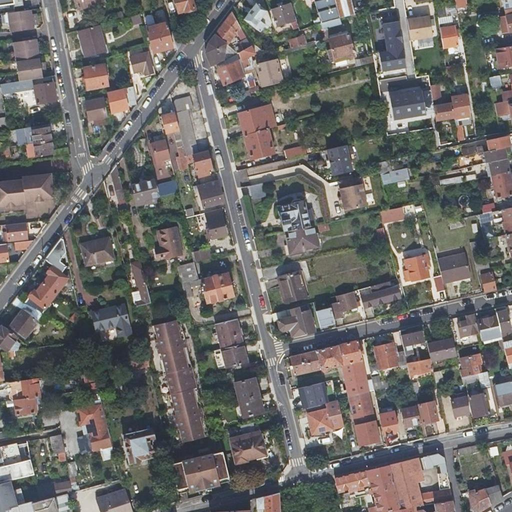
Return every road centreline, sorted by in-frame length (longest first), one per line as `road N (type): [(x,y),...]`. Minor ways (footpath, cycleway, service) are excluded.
road 1 (residential): [(269,351),(192,47)]
road 2 (residential): [(269,351),(511,296)]
road 3 (residential): [(511,430),(301,475)]
road 4 (residential): [(49,0),(88,188)]
road 5 (residential): [(88,188),(192,47)]
road 6 (residential): [(0,303),(88,188)]
road 7 (residential): [(301,475),(269,351)]
road 8 (residential): [(301,475),(183,511)]
